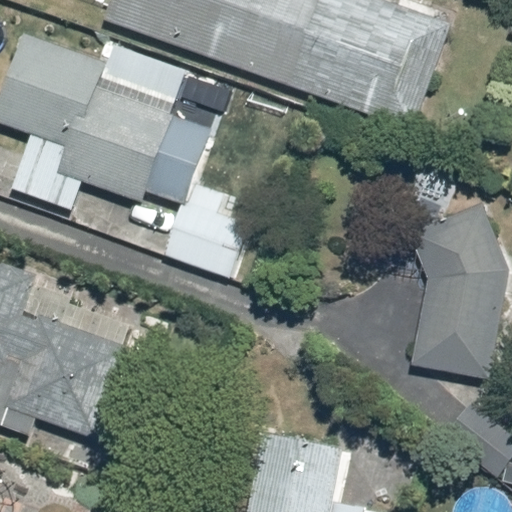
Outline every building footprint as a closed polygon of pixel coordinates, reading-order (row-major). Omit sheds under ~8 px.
[(114,0),(105,25),(417,134),(453,26),(379,0),(114,0)] [(106,65),(26,33),(0,101),(0,127),(66,151),(59,176),(140,206),(146,197),(187,209),(214,132),(97,88),(106,65)] [(511,275),(511,272),(483,205),(409,239),(429,285),(413,366),(493,382),(511,275)] [(39,277),(0,263),(0,430),(33,443),(41,423),(100,444),(131,351),(29,314),(39,277)] [(160,391),(134,381),(116,426),(142,437),(160,391)] [(511,425),(474,391),(441,429),(499,481),(511,466),(511,425)] [(350,450),(263,433),(250,511),(369,511),(340,504),(350,450)]
